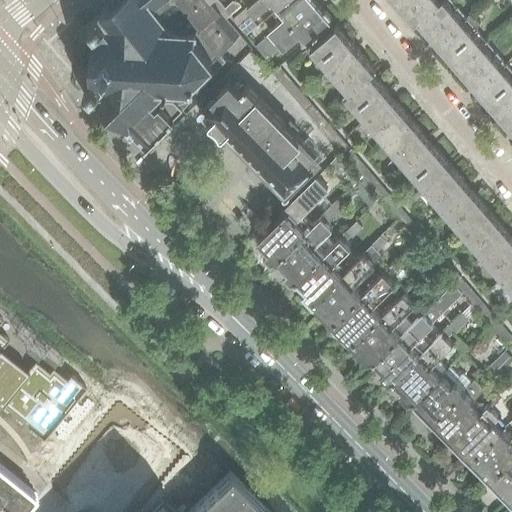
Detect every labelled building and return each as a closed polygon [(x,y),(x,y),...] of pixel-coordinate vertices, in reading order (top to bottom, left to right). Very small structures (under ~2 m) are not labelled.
[(146,145),(183,109),(175,101),(188,87),(192,87),(193,79),(196,79),(196,74),(240,34),(226,18),(211,0),(114,0),(76,30),(75,35),(75,38),(75,40),(76,41),(77,43),(78,44),(80,45),(82,45),(81,57),(79,57),(77,57),(75,59),(74,61),(73,64),(73,66),(73,68),(75,72),(76,74),(146,145)] [(211,0),(226,18),(241,6),(238,2),(232,1),(225,7),(218,0),(211,0)] [(272,1),(279,9),(289,0),(254,0),(233,19),(237,24),(253,11),(256,15),(272,1)] [(261,52),(317,4),(314,0),(289,0),(279,9),(285,17),(269,30),(271,32),(256,46),(261,52)] [(395,0),(415,22),(416,24),(420,20),(440,0),(395,0)] [(440,0),(420,20),(439,42),(465,19),(448,0),(440,0)] [(308,43),(332,21),(317,4),(261,52),(266,58),(282,45),(284,47),(300,34),(308,43)] [(484,41),(465,19),(439,42),(458,64),(484,41)] [(239,26),(246,34),(253,28),(246,20),(239,26)] [(312,45),(331,68),(356,47),(336,23),(312,45)] [(458,64),(478,87),(504,64),(484,41),(458,64)] [(339,78),(350,91),(373,73),(377,70),(356,47),(331,68),(325,74),(333,83),(339,78)] [(244,56),(249,61),(255,56),(250,51),(244,56)] [(249,61),(244,56),(238,62),(243,67),(249,61)] [(254,67),(260,61),(255,56),(249,61),(254,67)] [(249,72),(254,67),(249,61),(243,67),(249,72)] [(265,66),(260,61),(254,67),(260,72),(265,66)] [(511,73),(504,64),(478,87),(497,110),(511,96),(511,73)] [(278,79),(285,73),(278,65),(271,71),(278,79)] [(271,71),(265,66),(260,72),(265,77),(271,71)] [(254,78),(260,72),(254,67),(249,72),(254,78)] [(259,83),(265,77),(260,72),(254,78),(259,83)] [(292,81),(285,73),(278,79),(285,87),(292,81)] [(366,117),(392,95),(373,73),(350,91),(346,94),(366,117)] [(291,190),(316,165),(320,160),(245,83),(242,86),(245,89),(242,92),(230,81),(205,106),(203,105),(201,106),(199,108),(198,110),(199,112),(201,113),(203,112),(210,120),(209,122),(210,123),(212,124),(214,124),(217,121),(223,127),(220,130),(219,132),(220,134),(222,135),(224,134),(226,132),(284,191),(283,193),(284,195),(286,196),(288,195),(290,193),(291,191),(291,190)] [(292,95),(299,89),(292,81),(285,87),(292,95)] [(306,97),(299,89),(292,95),(299,103),(306,97)] [(366,117),(386,140),(412,117),(392,95),(366,117)] [(511,96),(497,110),(511,126),(511,96)] [(306,111),(313,105),(306,97),(299,103),(306,111)] [(320,113),(313,105),(306,111),(313,119),(320,113)] [(313,119),(320,128),(327,121),(320,113),(313,119)] [(405,162),(431,140),(412,117),(386,140),(405,162)] [(334,130),(327,121),(320,128),(327,136),(334,130)] [(327,136),(334,144),(341,138),(334,130),(327,136)] [(348,146),(341,138),(334,144),(341,152),(348,146)] [(405,162),(424,185),(450,163),(431,140),(405,162)] [(341,152),(348,160),(355,154),(348,146),(341,152)] [(362,162),(355,154),(348,160),(355,168),(362,162)] [(355,168),(362,176),(369,170),(362,162),(355,168)] [(470,186),(450,163),(424,185),(444,208),(470,186)] [(376,178),(369,170),(362,176),(369,184),(376,178)] [(369,184),(362,177),(352,186),(359,193),(369,184)] [(369,184),(376,193),(383,186),(376,178),(369,184)] [(327,195),(312,180),(280,211),(281,216),(258,238),(268,248),(264,252),(272,260),(275,257),(277,260),(314,224),(306,215),(327,195)] [(390,194),(383,186),(376,193),(383,201),(390,194)] [(444,208),(463,230),(489,208),(470,186),(444,208)] [(383,201),(390,209),(397,203),(390,194),(383,201)] [(323,216),(314,224),(277,260),(278,260),(279,259),(288,268),(284,272),(285,273),(285,272),(291,278),(291,279),(292,280),(294,277),(297,280),(298,279),(324,254),(315,245),(333,227),(328,222),(346,205),(340,200),(323,216)] [(404,211),(397,203),(390,209),(397,217),(404,211)] [(463,230),(483,253),(509,231),(489,208),(463,230)] [(397,217),(404,225),(411,219),(404,211),(397,217)] [(418,227),(411,219),(404,225),(411,233),(418,227)] [(356,221),(348,228),(355,234),(362,226),(356,221)] [(411,233),(418,241),(425,235),(418,227),(411,233)] [(511,235),(509,231),(483,253),(502,276),(511,267),(511,235)] [(432,243),(425,235),(418,241),(425,249),(432,243)] [(313,297),(316,300),(343,274),(334,265),(353,246),(342,236),(324,254),(298,279),(307,288),(303,291),(304,292),(310,298),(311,299),(313,297)] [(337,319),(363,295),(353,285),(375,263),(383,256),(377,251),(386,241),(381,236),(364,253),(343,274),(316,300),(318,299),(326,308),(323,311),(324,312),(330,318),(330,319),(333,317),(336,320),(337,319)] [(425,249),(432,257),(439,251),(432,243),(425,249)] [(446,259),(439,251),(432,257),(439,266),(446,259)] [(439,266),(446,274),(453,267),(446,259),(439,266)] [(460,276),(453,267),(446,274),(453,282),(460,276)] [(511,267),(502,276),(511,287),(511,267)] [(384,273),(363,295),(337,319),(346,327),(342,331),(343,332),(349,338),(350,339),(353,337),(355,340),(382,314),(373,304),(394,283),(384,273)] [(460,290),(467,284),(460,276),(453,282),(454,283),(460,290)] [(424,312),(433,323),(463,294),(460,290),(454,283),(424,312)] [(474,292),(467,284),(460,290),(463,294),(467,298),(474,292)] [(467,298),(474,306),(481,300),(474,292),(467,298)] [(376,358),(376,359),(402,334),(393,324),(414,303),(403,293),(382,314),(355,340),(357,338),(365,347),(362,351),(363,352),(369,358),(370,359),(372,357),(375,360),(376,358)] [(488,308),(481,300),(474,306),(481,314),(488,308)] [(495,316),(488,308),(481,314),(488,322),(495,316)] [(0,397),(46,435),(88,382),(74,370),(69,375),(55,364),(52,368),(38,357),(30,366),(3,345),(11,335),(0,326),(0,319),(4,315),(0,311),(0,397)] [(462,311),(443,330),(447,335),(453,329),(455,331),(468,318),(462,311)] [(396,378),(396,379),(422,354),(412,344),(433,323),(424,312),(402,334),(376,359),(385,367),(381,371),(382,372),(389,378),(388,378),(389,379),(392,377),(395,380),(396,378)] [(495,330),(502,324),(495,316),(488,322),(495,330)] [(509,332),(502,324),(495,330),(502,339),(509,332)] [(490,327),(482,334),(487,340),(495,332),(490,327)] [(511,343),(511,335),(509,332),(502,339),(509,347),(511,343)] [(411,396),(414,399),(445,369),(436,360),(453,343),(443,333),(422,354),(396,379),(405,387),(401,391),(402,392),(408,398),(409,399),(411,396)] [(511,357),(504,350),(490,364),(497,372),(511,359),(511,357)] [(448,366),(445,369),(414,399),(414,400),(415,399),(417,401),(416,405),(421,411),(425,410),(434,419),(475,380),(472,378),(469,380),(462,373),(459,376),(448,366)] [(451,437),(453,439),(480,413),(470,403),(474,400),(484,389),(475,380),(434,419),(443,428),(442,432),(447,437),(451,437)] [(463,449),(472,458),(502,429),(494,421),(499,418),(487,406),(480,413),(453,439),(455,440),(454,444),(459,450),(463,449)] [(114,407),(54,482),(90,511),(120,511),(169,452),(114,407)] [(489,476),(491,477),(511,456),(511,436),(511,438),(502,429),(472,458),(481,467),(480,471),(485,477),(489,476)] [(497,489),(501,488),(511,498),(511,499),(511,456),(491,477),(493,479),(492,483),(497,489)] [(0,511),(22,511),(36,494),(0,465),(0,511)] [(267,511),(262,506),(228,471),(186,511),(166,511),(162,507),(157,511),(267,511)]
